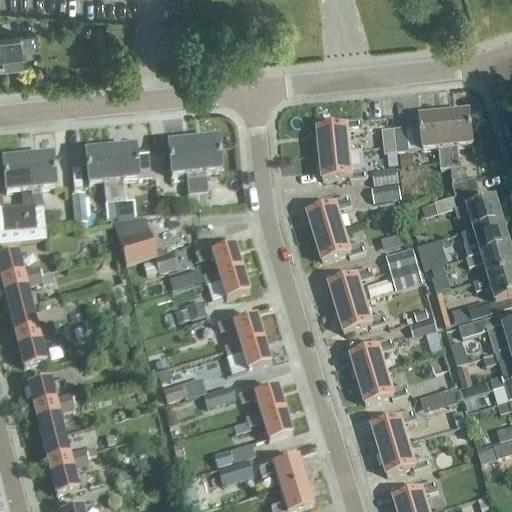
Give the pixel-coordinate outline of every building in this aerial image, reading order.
[(0,66),(21,64),(20,53),(36,51),(35,37),(0,40),(0,66)] [(445,120),(450,174),(460,173),(458,152),(473,150),(470,117),(445,120)] [(441,175),(450,174),(445,120),(419,123),(420,131),(397,133),(398,150),(399,158),(438,154),(441,175)] [(320,159),(348,156),(346,138),(361,137),(360,126),(343,127),(343,130),(317,133),(320,159)] [(385,151),(398,150),(397,133),(383,134),(385,151)] [(192,145),(197,199),(207,198),(205,177),(221,176),(217,143),(192,145)] [(187,200),(197,199),(192,145),(167,148),(170,181),(185,179),(187,200)] [(385,159),(399,158),(398,150),(385,151),(385,159)] [(114,207),(116,207),(124,206),(122,186),(150,183),(148,158),(135,159),(134,151),(109,154),(114,207)] [(118,222),(116,207),(114,207),(109,154),(84,156),(87,189),(102,188),(106,223),(118,222)] [(348,156),(320,159),(323,185),(349,182),(349,184),(365,182),(364,172),(350,174),(348,156)] [(399,172),(412,171),(411,158),(398,159),(399,172)] [(31,215),(43,214),(41,193),(55,192),(52,160),(26,162),(31,215)] [(31,219),(31,215),(26,162),(2,165),(5,198),(20,196),(21,212),(22,212),(22,220),(31,219)] [(375,191),(397,188),(395,175),(373,179),(375,191)] [(480,194),(477,182),(463,186),(453,189),(456,202),(480,194)] [(373,208),(401,204),(398,189),(371,193),(373,208)] [(84,196),(71,198),(74,227),(75,227),(76,234),(86,233),(86,226),(87,226),(84,196)] [(315,242),(342,234),(337,217),(352,212),(349,202),(331,207),(331,210),(307,217),(315,242)] [(503,227),(495,202),(459,213),(456,202),(434,208),(438,220),(455,215),(457,225),(469,221),(473,236),(503,227)] [(131,206),(124,206),(116,207),(118,222),(118,226),(133,224),(131,206)] [(43,214),(31,215),(31,219),(22,220),(22,212),(21,212),(7,213),(0,213),(0,247),(45,243),(43,214)] [(473,236),(461,240),(468,263),(481,259),(510,250),(503,227),(473,236)] [(342,234),(315,242),(322,268),(347,260),(348,263),(366,258),(363,248),(347,252),(342,234)] [(126,270),(157,260),(149,237),(118,247),(126,270)] [(425,276),(444,271),(437,248),(419,253),(425,276)] [(218,280),(241,273),(233,250),(212,256),(211,252),(196,257),(199,266),(213,262),(217,276),(218,280)] [(468,263),(465,264),(468,274),(484,269),(489,283),(511,275),(511,256),(510,250),(481,259),(468,263)] [(423,289),(412,254),(385,261),(396,297),(423,289)] [(0,279),(2,289),(40,279),(38,272),(22,276),(17,256),(0,259),(0,279)] [(57,268),(69,264),(66,257),(55,260),(57,268)] [(154,265),(143,269),(146,279),(158,276),(158,278),(177,273),(173,257),(154,262),(154,265)] [(434,283),(445,279),(443,271),(432,275),(434,283)] [(218,280),(217,276),(203,280),(206,289),(220,285),(225,304),(248,297),(241,273),(218,280)] [(336,314),(364,305),(358,287),(373,283),(370,273),(353,278),(353,281),(328,288),(336,314)] [(511,275),(489,283),(473,288),(476,297),(491,292),(496,308),(511,303),(511,275)] [(9,317),(31,311),(26,291),(42,287),(43,290),(54,287),(51,276),(50,277),(2,289),(9,317)] [(364,305),(336,314),(344,339),(369,332),(370,334),(387,329),(384,319),(369,324),(364,305)] [(471,325),(490,320),(487,307),(467,312),(471,325)] [(203,310),(186,315),(189,327),(206,323),(203,310)] [(16,345),(54,335),(52,327),(36,332),(31,313),(31,311),(9,317),(16,345)] [(240,351),(262,344),(255,320),(233,327),(231,323),(217,327),(219,335),(234,331),(238,346),(240,351)] [(437,336),(433,323),(410,331),(414,344),(437,336)] [(463,344),(489,336),(486,324),(460,332),(463,344)] [(510,355),(511,354),(511,327),(502,330),(510,355)] [(54,335),(16,345),(24,372),(45,367),(40,347),(56,343),(54,335)] [(240,351),(238,346),(224,350),(226,360),(241,355),(247,375),(269,368),(262,344),(240,351)] [(358,385),(385,377),(380,359),(395,354),(392,344),(374,349),(375,352),(350,360),(358,385)] [(511,363),(511,354),(510,355),(484,363),(486,372),(511,363)] [(385,377),(358,385),(365,410),(390,403),(391,405),(409,400),(406,390),(391,395),(385,377)] [(511,380),(491,387),(493,396),(506,392),(510,407),(511,406),(511,380)] [(35,416),(72,406),(70,398),(54,403),(49,382),(28,388),(35,416)] [(491,387),(474,392),(476,401),(493,396),(491,387)] [(180,389),(163,394),(167,407),(184,403),(180,389)] [(205,412),(235,404),(231,390),(202,399),(205,412)] [(260,423),(284,416),(276,391),(253,398),(252,394),(238,398),(240,407),(255,403),(259,417),(260,423)] [(427,419),(456,415),(453,394),(424,398),(427,419)] [(42,443),(63,438),(58,418),(74,414),(72,406),(35,416),(42,443)] [(511,406),(510,407),(498,411),(500,420),(511,416),(511,406)] [(260,423),(259,417),(245,422),(246,427),(233,431),(235,438),(249,435),(248,431),(262,427),(268,447),(291,440),(284,416),(260,423)] [(379,456),(407,448),(401,430),(417,425),(414,416),(396,421),(396,423),(371,431),(379,456)] [(500,448),(511,444),(511,431),(497,436),(500,448)] [(49,471),(87,461),(97,459),(96,451),(69,458),(63,438),(42,443),(49,471)] [(498,464),(511,459),(511,446),(494,452),(498,464)] [(407,448),(379,456),(387,481),(412,473),(413,477),(431,471),(428,461),(412,465),(407,448)] [(216,472),(233,468),(230,455),(213,459),(216,472)] [(279,493),(305,485),(297,460),(257,472),(260,483),(274,479),(279,493)] [(87,461),(49,471),(56,499),(78,493),(72,473),(88,469),(87,461)] [(249,468),(218,477),(223,493),(254,484),(249,468)] [(269,511),(306,511),(312,510),(305,485),(279,493),(283,508),(269,511)] [(395,511),(426,511),(423,501),(438,496),(435,486),(418,491),(419,495),(393,502),(395,511)] [(200,511),(198,503),(185,507),(186,511),(200,511)]
